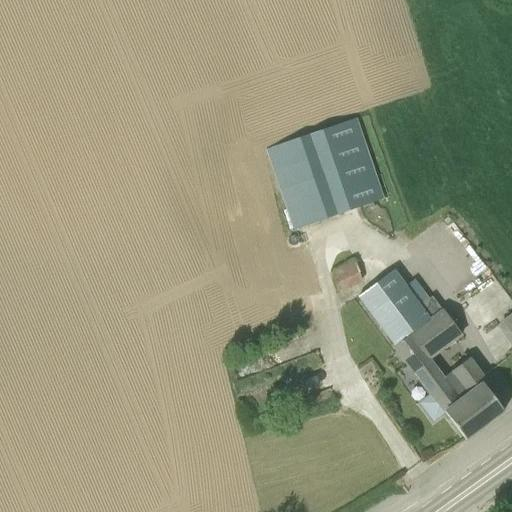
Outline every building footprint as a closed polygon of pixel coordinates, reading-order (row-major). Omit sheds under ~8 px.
[(383,199),(356,120),(267,149),(290,218),(335,203),(338,214),(383,199)] [(331,271),(341,292),(363,282),(353,261),(331,271)] [(393,345),(442,309),(433,296),(420,305),(394,270),(359,298),(393,345)] [(461,336),(442,309),(393,345),(429,395),(418,402),(433,422),(445,412),(465,440),(503,412),(481,382),(485,378),(470,358),(445,377),(431,359),(461,336)] [(511,313),(502,320),(511,334),(511,313)]
